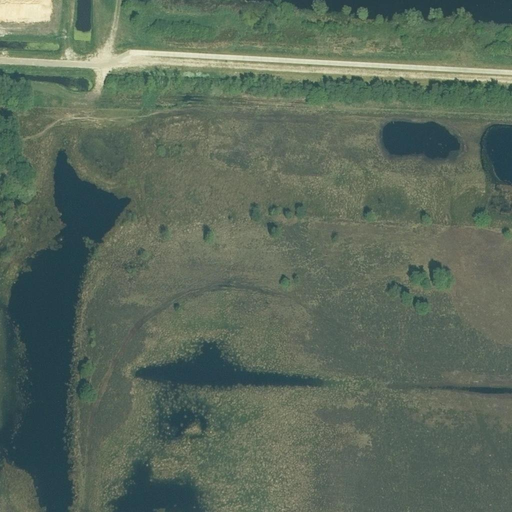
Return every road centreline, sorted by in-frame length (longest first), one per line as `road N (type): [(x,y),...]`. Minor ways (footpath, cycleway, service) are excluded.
road 1 (track): [(511,80),(116,62)]
road 2 (track): [(104,64),(92,98),(0,86)]
